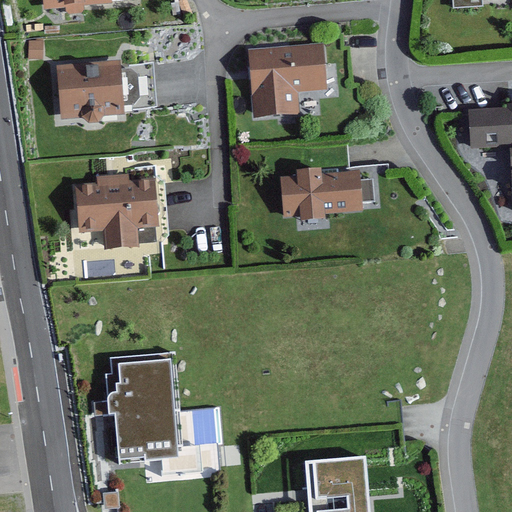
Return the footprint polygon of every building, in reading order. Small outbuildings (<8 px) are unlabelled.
[(113,3),(112,0),(44,0),(46,9),(113,3)] [(452,0),(453,8),(483,7),(482,0),(452,0)] [(43,41),(29,41),(29,59),(43,59),(43,41)] [(325,43),(249,50),(255,118),(301,114),(299,92),(329,90),(325,43)] [(120,61),(57,66),(61,120),(83,118),(89,123),(99,123),(104,116),(126,115),(125,105),(134,105),(141,98),(139,74),(131,69),(121,69),(120,61)] [(511,102),(507,103),(508,108),(469,110),(471,149),(510,147),(511,182),(511,102)] [(297,176),(281,177),(284,218),(300,217),(300,221),(326,219),(325,215),(364,211),(363,204),(375,203),(373,179),(361,180),(360,171),(338,173),(338,169),(322,171),(321,168),(297,170),(297,176)] [(97,181),(76,183),(80,233),(105,231),(106,249),(139,247),(138,228),(159,227),(155,177),(129,179),(128,175),(96,177),(97,181)] [(170,352),(110,358),(112,373),(105,374),(109,414),(115,414),(120,464),(180,458),(170,352)] [(218,404),(179,406),(180,419),(186,419),(187,440),(220,438),(218,404)] [(371,511),(366,456),(305,461),(309,511),(371,511)] [(119,492),(103,493),(104,510),(120,508),(119,492)]
